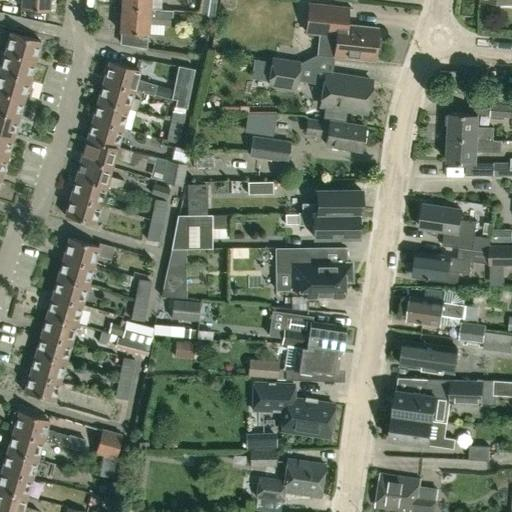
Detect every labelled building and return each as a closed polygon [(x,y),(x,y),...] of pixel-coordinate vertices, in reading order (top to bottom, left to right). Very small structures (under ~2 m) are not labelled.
[(50,0),(22,0),(22,8),(50,10),(50,0)] [(122,0),(122,7),(150,8),(161,9),(161,0),(122,0)] [(213,16),(215,0),(201,0),(199,14),(213,16)] [(352,10),(352,8),(308,4),(305,32),(336,35),(334,56),(374,60),(377,27),(347,24),(348,9),(352,10)] [(172,10),(161,9),(150,8),(122,7),(120,32),(119,32),(118,44),(147,49),(149,23),(171,25),(172,17),(172,10)] [(5,52),(35,60),(41,40),(11,32),(5,52)] [(0,70),(30,79),(35,60),(5,52),(0,70)] [(295,87),(298,64),(273,60),(269,83),(295,87)] [(104,81),(134,89),(154,95),(156,85),(137,79),(139,69),(110,61),(104,81)] [(193,69),(178,66),(171,98),(176,99),(175,105),(186,108),(193,69)] [(0,91),(24,98),(30,79),(0,70),(0,91)] [(344,122),(346,109),(366,112),(371,80),(331,74),(325,73),(320,105),(325,106),(323,118),(344,122)] [(128,108),(134,89),(104,81),(99,100),(128,108)] [(0,112),(19,118),(24,98),(0,91),(0,112)] [(93,119),(123,128),(130,130),(136,111),(128,108),(99,100),(93,119)] [(511,103),(490,102),(489,115),(511,117),(511,103)] [(169,130),(180,133),(184,114),(172,111),(169,130)] [(0,132),(13,137),(19,118),(0,112),(0,132)] [(494,140),(494,127),(478,126),(479,114),(450,112),(449,137),(494,140)] [(249,118),(249,134),(278,134),(278,118),(249,118)] [(117,146),(123,128),(93,119),(88,138),(117,146)] [(329,124),(308,120),(306,133),(327,136),(325,144),(360,150),(364,126),(329,120),(329,124)] [(169,130),(167,140),(178,142),(180,133),(169,130)] [(0,153),(8,156),(13,137),(0,132),(0,153)] [(287,161),(289,141),(252,136),(249,156),(287,161)] [(449,137),(448,162),(466,162),(476,163),(477,151),(501,152),(501,140),(494,140),(449,137)] [(133,150),(117,146),(88,138),(82,157),(112,165),(114,158),(129,162),(137,164),(140,153),(133,151),(133,150)] [(109,175),(112,165),(82,157),(77,176),(106,184),(122,189),(124,180),(109,175)] [(511,162),(494,162),(494,176),(511,176),(511,157),(511,158),(511,162)] [(175,162),(167,160),(164,171),(161,181),(181,186),(186,165),(184,164),(175,161),(175,162)] [(101,204),(106,184),(77,176),(71,196),(101,204)] [(297,208),(296,196),(310,196),(310,179),(279,181),(280,209),(297,208)] [(247,193),(272,193),(272,181),(247,181),(247,193)] [(187,194),(207,194),(207,184),(187,184),(187,194)] [(313,190),(313,203),(301,203),(302,211),(298,211),(298,213),(357,213),(358,214),(361,214),(361,190),(313,190)] [(95,224),(101,204),(71,196),(66,216),(95,224)] [(151,219),(162,222),(167,202),(155,199),(151,219)] [(490,246),(491,237),(475,235),(477,221),(460,218),(461,209),(424,204),(421,227),(445,231),(443,245),(459,247),(489,251),(490,246)] [(313,237),(358,236),(358,214),(357,213),(298,213),(285,214),(285,223),(298,222),(298,225),(313,224),(313,237)] [(187,227),(211,227),(211,214),(186,215),(187,227)] [(148,229),(160,231),(162,222),(151,219),(148,229)] [(214,225),(214,238),(231,237),(230,224),(214,225)] [(158,242),(160,231),(148,229),(146,239),(158,242)] [(62,257),(92,265),(98,245),(68,237),(62,257)] [(417,251),(413,276),(458,282),(459,271),(470,273),(472,260),(489,263),(511,262),(511,245),(490,246),(489,251),(459,247),(458,258),(451,257),(451,256),(417,251)] [(171,248),(167,265),(185,265),(185,248),(171,248)] [(323,248),(275,248),(275,271),(291,271),(291,289),(305,289),(305,297),(343,297),(343,280),(351,280),(351,262),(324,263),(323,248)] [(87,284),(92,265),(62,257),(57,276),(87,284)] [(81,303),(87,284),(57,276),(51,295),(81,303)] [(137,289),(148,291),(151,281),(139,279),(137,289)] [(186,298),(186,281),(164,282),(161,296),(186,298)] [(464,304),(465,295),(463,291),(445,288),(443,300),(410,295),(407,319),(441,324),(441,323),(455,325),(459,323),(460,316),(463,317),(463,318),(473,320),(477,317),(478,309),(475,306),(465,305),(465,304),(464,304)] [(147,301),(148,291),(137,289),(135,298),(147,301)] [(76,323),(81,303),(51,295),(46,314),(76,323)] [(145,310),(147,301),(135,298),(133,308),(145,310)] [(198,321),(200,301),(173,299),(170,318),(198,321)] [(142,320),(145,310),(133,308),(131,318),(142,320)] [(287,343),(341,351),(344,326),(311,321),(312,316),(287,312),(282,343),(287,343)] [(70,342),(76,323),(46,314),(40,333),(70,342)] [(118,336),(148,344),(153,329),(153,328),(126,320),(124,326),(111,323),(108,333),(116,335),(118,336)] [(458,340),(483,343),(485,325),(460,322),(458,340)] [(511,337),(511,334),(485,331),(483,347),(510,351),(511,337)] [(65,361),(70,342),(40,333),(35,352),(65,361)] [(115,346),(146,355),(149,345),(148,344),(118,336),(115,346)] [(433,369),(454,372),(458,349),(437,346),(437,345),(404,339),(400,364),(433,369)] [(341,351),(287,343),(283,369),(285,369),(285,379),(323,381),(323,369),(336,369),(339,352),(340,352),(341,351)] [(60,380),(65,361),(35,352),(30,372),(60,380)] [(121,367),(133,370),(135,360),(123,357),(121,367)] [(277,377),(278,362),(250,359),(248,374),(277,377)] [(131,379),(133,370),(121,367),(119,377),(131,379)] [(54,400),(60,380),(30,372),(24,391),(54,400)] [(129,388),(131,379),(119,377),(118,386),(129,388)] [(393,414),(433,420),(447,422),(450,401),(481,402),(482,381),(453,381),(453,380),(428,379),(426,394),(396,390),(393,414)] [(253,382),(253,410),(284,411),(281,430),(329,437),(333,404),(293,398),(293,384),(253,382)] [(127,398),(129,388),(118,386),(115,396),(127,398)] [(43,439),(43,440),(65,446),(68,435),(46,428),(49,419),(19,411),(18,412),(16,411),(13,412),(11,421),(12,423),(15,424),(13,430),(43,439)] [(445,436),(445,435),(431,433),(433,420),(393,414),(389,439),(455,448),(456,437),(445,436)] [(104,455),(115,457),(117,448),(121,434),(101,428),(94,453),(104,455)] [(275,443),(276,429),(262,429),(261,442),(275,443)] [(38,458),(43,440),(43,439),(13,430),(7,449),(38,458)] [(489,460),(489,446),(469,445),(469,459),(489,460)] [(264,448),(256,448),(256,449),(249,449),(249,466),(276,465),(275,448),(264,449),(264,448)] [(32,477),(38,458),(7,449),(2,469),(32,477)] [(111,477),(115,457),(104,455),(100,475),(111,477)] [(320,497),(325,464),(287,458),(284,480),(258,476),(255,497),(280,501),(283,491),(320,497)] [(0,488),(27,496),(32,477),(2,469),(0,475),(0,488)] [(414,511),(416,511),(435,511),(438,488),(418,486),(419,479),(381,473),(376,506),(414,511)] [(24,506),(27,496),(0,488),(0,509),(9,511),(38,511),(39,510),(24,506)]
